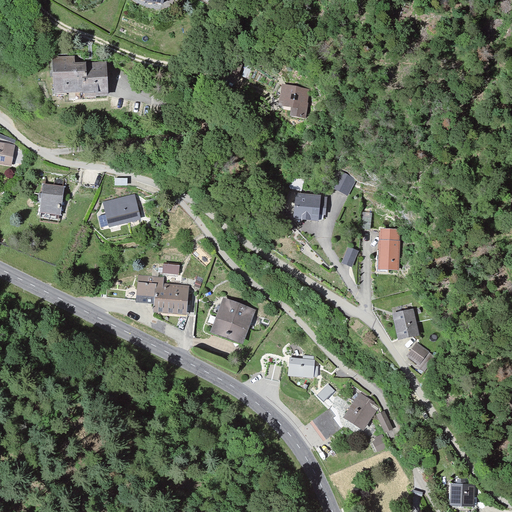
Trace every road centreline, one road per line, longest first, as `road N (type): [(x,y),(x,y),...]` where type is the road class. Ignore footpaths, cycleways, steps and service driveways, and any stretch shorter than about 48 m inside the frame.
road 1 (residential): [(188,204),(370,320),(449,434),(511,502)]
road 2 (tertiary): [(331,511),(291,436),(244,394),(0,269)]
road 3 (residential): [(188,204),(223,256),(375,390),(440,511)]
road 4 (track): [(30,0),(61,25),(134,56),(258,90)]
road 5 (residential): [(0,121),(48,157),(107,167),(188,204)]
